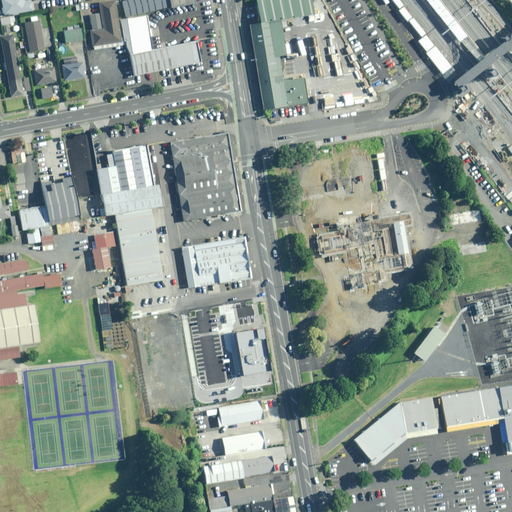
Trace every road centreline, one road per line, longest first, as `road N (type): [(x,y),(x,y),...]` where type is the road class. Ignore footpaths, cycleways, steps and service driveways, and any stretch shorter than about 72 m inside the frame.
road 1 (secondary): [(248,140),(312,511)]
road 2 (tertiary): [(0,130),(202,91)]
road 3 (residential): [(371,120),(248,140)]
